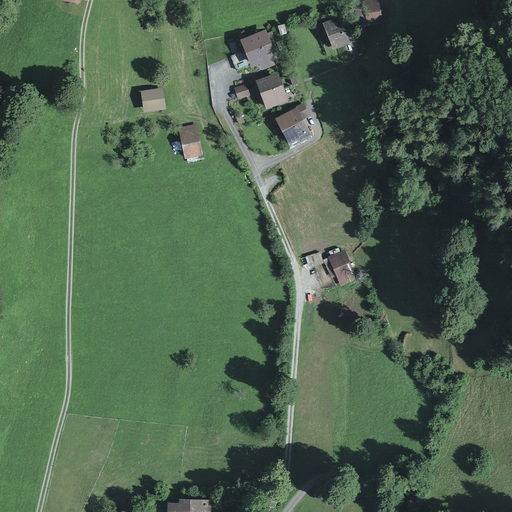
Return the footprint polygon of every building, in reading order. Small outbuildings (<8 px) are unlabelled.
[(359,16),(367,14),(379,12),(376,0),(374,0),(364,2),(365,7),(357,9),(359,16)] [(360,23),(381,19),(379,12),(367,14),(359,16),(360,23)] [(328,25),(336,45),(350,39),(342,20),(328,25)] [(273,57),(271,53),(275,51),(271,39),(273,38),(271,33),(264,35),(263,34),(245,42),(254,64),(261,61),(263,67),(275,63),(274,60),(276,59),(275,56),(273,57)] [(232,56),(237,70),(250,65),(244,51),(232,56)] [(411,94),(416,92),(408,72),(403,74),(411,94)] [(287,100),(286,95),(283,96),(275,77),(260,82),(267,102),(273,100),(275,104),(287,100)] [(236,89),(239,97),(251,93),(249,85),(236,89)] [(144,93),(146,110),(162,108),(159,91),(144,93)] [(311,134),(308,129),(305,131),(299,120),(309,115),(303,104),(295,108),(294,107),(282,113),(284,118),(281,120),(294,145),(308,137),(311,134)] [(181,129),(187,156),(200,153),(195,126),(181,129)] [(350,269),(343,252),(331,257),(333,262),(332,262),(342,284),(353,280),(349,269),(350,269)] [(172,507),(171,511),(206,511),(207,504),(183,503),(183,507),(172,507)]
